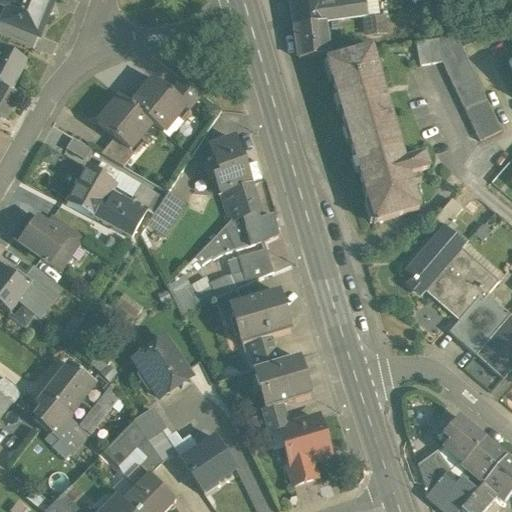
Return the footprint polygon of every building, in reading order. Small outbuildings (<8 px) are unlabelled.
[(54,0),(0,0),(0,5),(7,9),(1,23),(37,38),(39,38),(54,0)] [(318,0),(288,0),(292,29),(321,24),(318,0)] [(359,0),(349,0),(344,1),(347,20),(362,18),(359,0)] [(386,31),(386,17),(365,17),(365,31),(386,31)] [(37,38),(1,23),(0,25),(0,36),(33,49),(37,38)] [(321,24),(292,29),(298,58),(328,53),(324,28),(328,28),(328,23),(321,24)] [(501,132),(455,37),(415,44),(419,68),(442,65),(479,142),(501,132)] [(25,62),(0,48),(0,85),(10,90),(25,62)] [(398,163),(375,85),(380,83),(369,49),(325,62),(372,224),(417,210),(407,177),(427,171),(423,156),(398,163)] [(170,94),(150,78),(128,106),(151,125),(162,134),(185,106),(170,94)] [(201,96),(181,80),(170,94),(185,106),(190,110),(201,96)] [(0,85),(0,118),(4,121),(18,95),(10,90),(0,85)] [(128,106),(118,99),(96,127),(113,141),(128,153),(151,125),(128,106)] [(91,151),(72,140),(66,151),(83,161),(86,160),(91,151)] [(233,140),(210,148),(221,178),(221,191),(221,193),(247,186),(233,140)] [(128,153),(113,141),(110,144),(130,160),(133,157),(128,153)] [(130,160),(110,144),(100,156),(123,169),(130,160)] [(118,173),(99,162),(93,172),(110,186),(118,173)] [(93,172),(86,167),(65,204),(92,218),(100,203),(110,186),(93,172)] [(154,193),(139,184),(130,200),(145,210),(154,193)] [(247,186),(221,193),(229,224),(231,222),(232,224),(243,220),(257,216),(248,186),(247,186)] [(111,193),(105,206),(100,203),(92,218),(130,237),(145,210),(130,200),(128,203),(111,193)] [(186,206),(167,194),(157,210),(167,217),(156,233),(164,239),(186,206)] [(450,202),(434,222),(445,231),(461,211),(450,202)] [(203,204),(192,211),(197,219),(208,213),(203,204)] [(167,217),(157,210),(146,227),(156,233),(167,217)] [(257,216),(243,220),(250,248),(263,242),(260,222),(257,216)] [(83,239),(53,218),(46,228),(66,242),(75,249),(83,239)] [(274,219),(260,222),(263,242),(263,245),(277,238),(274,219)] [(243,220),(232,224),(231,222),(229,224),(229,225),(216,238),(203,251),(211,260),(213,262),(226,255),(250,248),(243,220)] [(46,228),(36,221),(20,245),(49,265),(66,242),(46,228)] [(439,234),(406,274),(414,281),(427,291),(428,290),(460,252),(439,234)] [(203,251),(195,259),(202,267),(211,260),(203,251)] [(460,252),(428,290),(461,319),(478,298),(483,302),(488,296),(499,282),(461,251),(460,252)] [(266,252),(239,259),(245,287),(274,274),(266,252)] [(23,280),(4,266),(0,271),(0,307),(9,315),(19,302),(30,288),(31,287),(23,280)] [(61,291),(32,268),(23,280),(31,287),(30,288),(51,304),(61,291)] [(427,291),(414,281),(409,287),(422,297),(427,291)] [(51,304),(30,288),(19,302),(40,318),(51,304)] [(237,291),(215,301),(219,316),(231,313),(230,308),(241,305),(237,291)] [(241,305),(230,308),(231,313),(241,348),(247,346),(270,340),(289,334),(277,294),(241,305)] [(483,302),(478,298),(461,319),(449,333),(475,358),(510,317),(488,296),(483,302)] [(511,319),(510,317),(475,358),(502,382),(511,370),(511,319)] [(270,340),(247,346),(255,372),(278,365),(270,340)] [(190,379),(164,341),(133,362),(159,401),(190,379)] [(255,372),(253,373),(265,411),(265,412),(282,407),(308,399),(296,359),(278,365),(255,372)] [(68,363),(42,396),(51,403),(65,414),(66,412),(69,415),(70,413),(68,411),(93,382),(68,363)] [(14,387),(5,380),(0,382),(0,395),(12,404),(13,405),(20,397),(14,387)] [(106,392),(96,406),(107,415),(113,408),(119,401),(110,388),(106,392)] [(0,419),(12,404),(0,395),(0,419)] [(124,405),(119,401),(113,408),(118,413),(124,405)] [(65,414),(51,403),(34,420),(51,435),(67,418),(70,415),(69,415),(66,412),(65,414)] [(96,406),(80,427),(91,436),(107,415),(96,406)] [(282,407),(265,412),(265,411),(260,412),(268,437),(281,433),(289,430),(282,407)] [(76,426),(67,418),(51,435),(73,455),(91,436),(80,427),(77,424),(76,426)] [(484,441),(458,419),(447,431),(455,438),(445,446),(462,468),(484,441)] [(289,430),(281,433),(291,465),(292,468),(311,462),(321,459),(319,451),(327,448),(319,421),(289,430)] [(133,423),(103,455),(119,471),(136,452),(146,441),(133,423)] [(447,431),(439,441),(445,446),(455,438),(447,431)] [(162,434),(147,443),(161,464),(176,455),(162,434)] [(214,440),(180,463),(200,494),(235,471),(214,440)] [(147,443),(146,441),(136,452),(152,474),(161,464),(147,443)] [(484,441),(462,468),(469,473),(483,485),(505,459),(484,441)] [(462,468),(445,446),(436,452),(450,472),(444,478),(457,489),(469,473),(462,468)] [(436,452),(417,466),(428,497),(444,478),(450,472),(436,452)] [(483,485),(460,511),(486,511),(498,498),(505,504),(511,495),(511,465),(505,459),(483,485)] [(311,462),(292,468),(291,465),(286,467),(293,488),(317,481),(311,462)] [(166,511),(174,504),(137,468),(124,482),(133,490),(120,503),(129,511),(166,511)] [(457,489),(441,509),(444,511),(459,511),(460,511),(483,485),(469,473),(457,489)] [(428,497),(427,498),(441,509),(457,489),(444,478),(428,497)] [(45,511),(50,506),(32,491),(25,500),(39,511),(45,511)] [(77,511),(78,511),(62,497),(46,511),(77,511)] [(118,501),(107,511),(129,511),(120,503),(118,501)]
